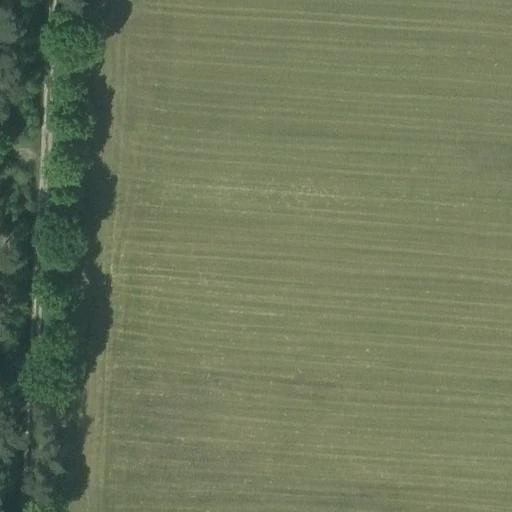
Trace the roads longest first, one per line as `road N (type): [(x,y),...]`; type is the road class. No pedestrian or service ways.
road 1 (track): [(40,174),(20,511)]
road 2 (track): [(0,156),(40,174),(50,0)]
